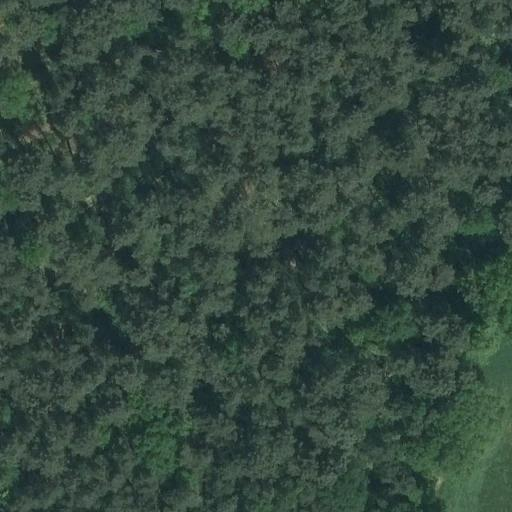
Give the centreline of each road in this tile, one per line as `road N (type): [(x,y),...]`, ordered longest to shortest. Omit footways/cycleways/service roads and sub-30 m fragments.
road 1 (track): [(511,225),(179,388)]
road 2 (track): [(179,388),(0,474)]
